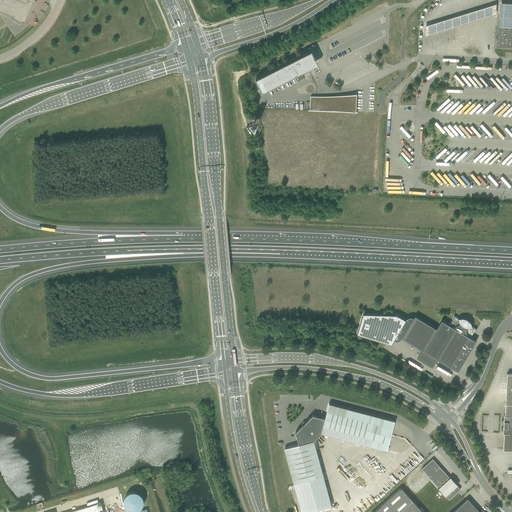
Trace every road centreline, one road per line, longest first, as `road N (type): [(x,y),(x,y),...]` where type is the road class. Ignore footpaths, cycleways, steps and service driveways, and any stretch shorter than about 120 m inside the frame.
road 1 (unknown): [(441,300),(264,293),(263,278),(442,285)]
road 2 (motorway): [(511,250),(182,238)]
road 3 (track): [(0,405),(63,419),(191,404),(226,511)]
road 4 (primary): [(232,360),(200,57)]
road 5 (primary): [(189,60),(223,360)]
road 6 (motorway): [(225,248),(511,261)]
road 7 (motorway): [(0,302),(18,280),(53,267),(225,248)]
road 8 (motorway): [(223,360),(41,378),(0,350)]
road 9 (motorway): [(0,381),(70,395),(225,373)]
road 10 (motorway): [(0,261),(225,248)]
road 11 (unclassified): [(442,410),(405,385),(350,365),(232,360)]
road 12 (unclassified): [(234,372),(285,367),(349,375),(402,393),(438,420)]
road 13 (motorway): [(0,129),(30,111),(189,60)]
road 14 (motorway): [(185,45),(0,106)]
road 15 (motorway): [(182,238),(43,228),(0,206)]
road 16 (motorway): [(182,238),(0,249)]
road 17 (tertiary): [(200,57),(274,32),(332,0)]
road 18 (secondary): [(262,511),(234,372)]
road 19 (secondary): [(225,373),(255,511)]
road 20 (tertiary): [(317,0),(196,43)]
